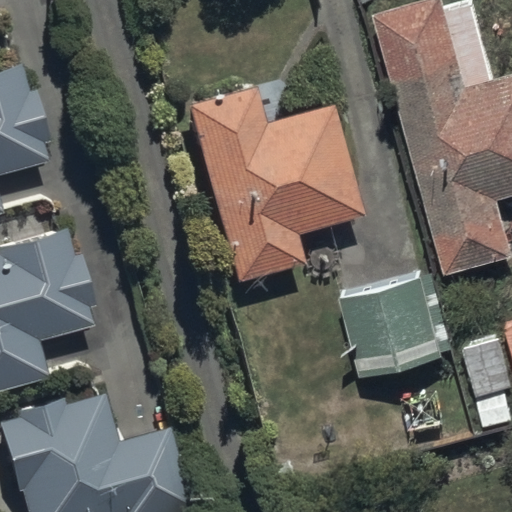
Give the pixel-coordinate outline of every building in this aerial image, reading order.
[(445,3),(376,22),(447,279),(511,260),(511,249),(500,205),(511,201),(511,72),(497,77),(478,9),(449,17),(445,3)] [(0,178),(43,168),(38,147),(43,146),(31,93),(24,95),(19,72),(0,75),(0,178)] [(326,114),(264,131),(254,93),(183,112),(230,290),(298,272),(290,242),(355,225),(326,114)] [(0,396),(49,385),(40,345),(91,334),(86,315),(92,313),(80,259),(70,261),(64,234),(0,248),(0,396)] [(423,280),(341,299),(360,380),(442,362),(423,280)] [(115,448),(102,398),(65,409),(63,403),(15,416),(16,422),(0,426),(0,455),(11,497),(18,495),(22,511),(187,511),(166,435),(115,448)]
